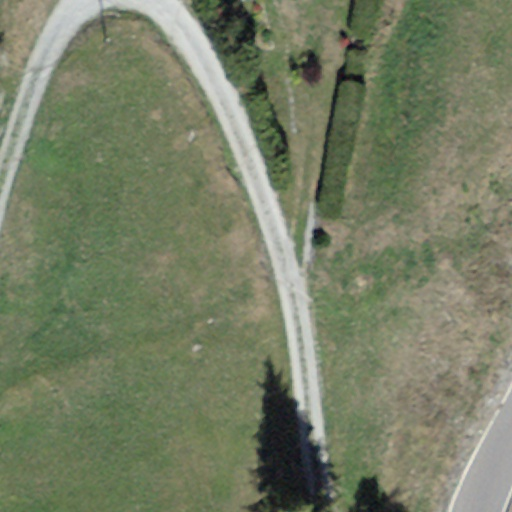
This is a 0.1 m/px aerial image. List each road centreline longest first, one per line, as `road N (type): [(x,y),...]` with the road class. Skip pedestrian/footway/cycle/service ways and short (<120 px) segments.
road 1 (track): [(126,0),(154,6),(191,43),(227,109),(305,344),(325,511)]
road 2 (track): [(0,200),(46,60),(63,28),(106,0)]
